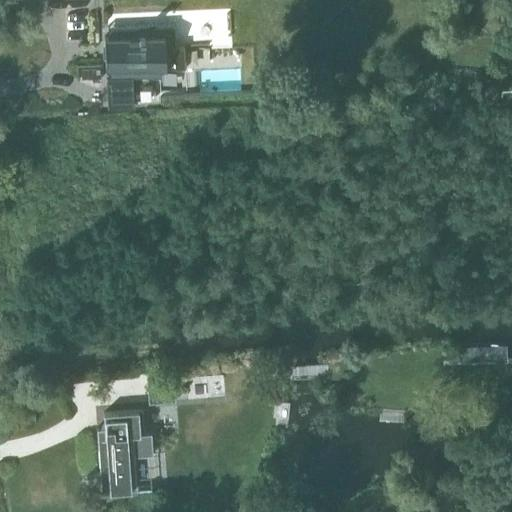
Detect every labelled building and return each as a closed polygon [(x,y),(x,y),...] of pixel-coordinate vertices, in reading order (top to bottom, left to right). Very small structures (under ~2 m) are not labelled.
[(109,35),(104,36),(106,68),(109,68),(110,77),(106,77),(106,78),(107,107),(134,106),(132,77),(160,75),(160,65),(184,64),(183,44),(175,45),(174,23),(108,26),(109,35)] [(101,67),(81,68),(81,69),(87,69),(88,79),(101,78),(101,67)] [(476,98),(499,97),(498,77),(476,78),(476,98)] [(471,358),(504,350),(500,334),(466,343),(471,358)] [(147,405),(174,403),(172,380),(146,382),(147,405)] [(145,433),(143,409),(118,411),(118,412),(105,413),(106,437),(98,437),(102,492),(131,489),(129,456),(153,454),(151,432),(145,433)]
